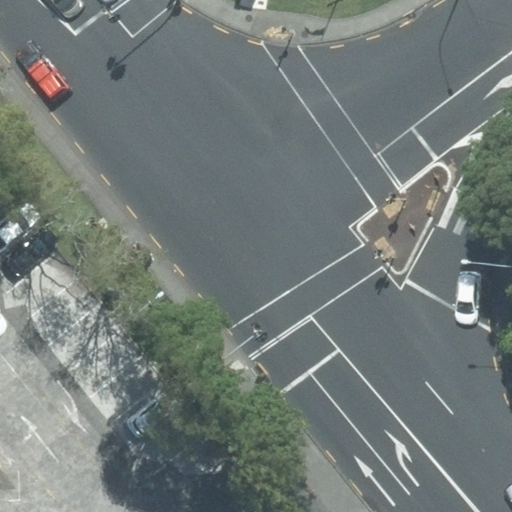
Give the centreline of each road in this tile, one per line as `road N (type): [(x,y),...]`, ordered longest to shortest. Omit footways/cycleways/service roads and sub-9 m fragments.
road 1 (secondary): [(235,214),(511,72)]
road 2 (secondary): [(511,143),(470,219),(435,309),(410,411)]
road 3 (secondary): [(47,0),(235,214)]
road 4 (secondary): [(235,214),(410,411)]
road 5 (secondary): [(410,411),(493,511)]
